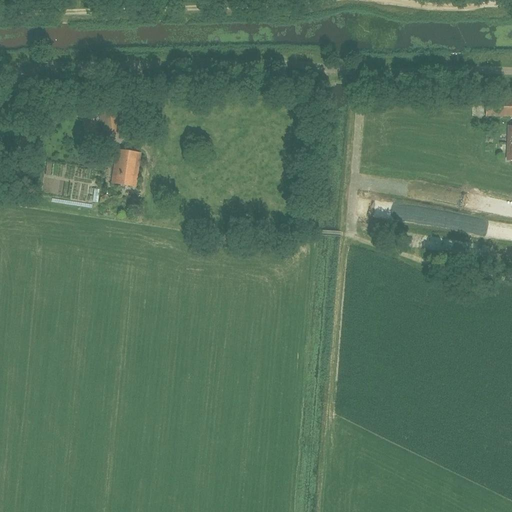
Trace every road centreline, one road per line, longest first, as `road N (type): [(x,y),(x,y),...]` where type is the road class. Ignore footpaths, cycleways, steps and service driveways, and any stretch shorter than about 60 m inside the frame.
road 1 (unclassified): [(511,71),(375,73),(277,63),(0,67)]
road 2 (track): [(0,9),(319,0)]
